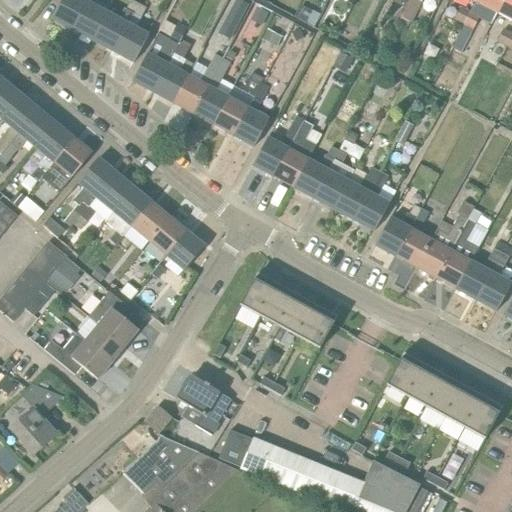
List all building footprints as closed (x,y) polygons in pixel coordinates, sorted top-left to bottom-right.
[(73,31),(88,3),(82,0),(63,0),(52,20),(73,31)] [(238,0),(236,0),(225,21),(237,28),(249,5),(238,0)] [(414,0),(411,0),(402,19),(411,23),(421,3),(414,0)] [(505,0),(478,0),(477,4),(472,13),(465,26),(453,49),(464,55),(481,21),(491,26),(497,15),(498,15),(505,0)] [(511,0),(505,0),(498,15),(508,20),(511,22),(511,0)] [(128,24),(138,6),(130,1),(120,19),(108,13),(93,42),(113,53),(128,24)] [(93,42),(108,13),(89,3),(88,3),(73,31),(93,42)] [(138,6),(134,15),(141,19),(146,10),(138,6)] [(465,26),(472,13),(461,8),(454,20),(465,26)] [(264,28),(269,17),(258,11),(253,23),(264,28)] [(134,64),(149,35),(128,24),(113,53),(134,64)] [(179,45),(180,42),(186,31),(180,28),(176,26),(169,40),(179,45)] [(496,43),(506,48),(511,36),(511,34),(503,30),(496,43)] [(297,42),(303,40),(301,34),(294,36),(297,42)] [(153,94),(179,45),(169,40),(158,35),(132,83),(153,94)] [(174,105),(189,76),(180,71),(185,61),(183,60),(190,47),(180,42),(179,45),(153,94),(174,105)] [(194,116),(222,60),(214,56),(200,82),(189,76),(174,105),(194,116)] [(346,75),(354,62),(342,56),(335,69),(346,75)] [(214,127),(235,87),(223,81),(231,65),(222,60),(194,116),(214,127)] [(234,138),(260,89),(259,89),(262,83),(254,79),(246,93),(235,87),(214,127),(234,138)] [(0,120),(0,121),(20,97),(3,83),(0,86),(0,120)] [(254,148),(269,120),(256,113),(267,94),(267,93),(260,89),(234,138),(254,148)] [(0,155),(38,112),(20,97),(0,121),(9,129),(0,140),(0,155)] [(38,112),(0,155),(0,160),(5,165),(16,150),(18,152),(26,143),(36,150),(55,126),(38,112)] [(274,178),(305,121),(296,117),(280,145),(268,139),(253,166),(274,178)] [(294,189),(309,161),(308,160),(314,148),(305,143),(314,126),(312,125),(305,121),(274,178),(294,189)] [(37,182),(42,176),(73,140),(55,126),(36,150),(45,158),(38,167),(39,168),(31,176),(37,182)] [(404,147),(413,129),(406,126),(398,143),(404,147)] [(61,192),(75,175),(91,156),(73,140),(42,176),(61,192)] [(314,199),(341,152),(331,147),(325,158),(320,166),(309,161),(294,189),(314,199)] [(334,210),(354,171),(342,165),(347,155),(341,152),(314,199),(334,210)] [(70,229),(115,175),(97,161),(81,181),(87,186),(73,203),(77,206),(63,223),(70,229)] [(353,221),(379,173),(371,169),(365,178),(364,178),(359,188),(349,182),(355,171),(354,171),(334,210),(353,221)] [(374,232),(389,204),(377,198),(383,188),(382,188),(388,178),(379,173),(353,221),(374,232)] [(106,222),(133,190),(115,175),(70,229),(77,235),(95,214),(106,222)] [(131,229),(151,205),(133,190),(106,222),(105,224),(116,233),(109,240),(117,246),(131,229)] [(38,219),(46,210),(28,195),(20,204),(38,219)] [(0,219),(9,227),(17,218),(0,204),(0,219)] [(151,205),(131,229),(148,243),(168,219),(151,205)] [(411,230),(422,211),(413,207),(409,214),(407,213),(401,224),(390,218),(375,247),(396,258),(411,230)] [(422,211),(417,220),(424,224),(429,215),(422,211)] [(437,280),(468,221),(459,216),(448,237),(437,231),(431,240),(416,269),(437,280)] [(0,235),(2,237),(9,227),(0,219),(0,235)] [(168,219),(148,243),(166,258),(186,234),(168,219)] [(470,262),(475,253),(466,247),(477,226),(468,221),(437,280),(455,290),(470,262)] [(416,269),(431,240),(411,230),(396,258),(416,269)] [(186,234),(166,258),(172,264),(184,273),(204,248),(186,234)] [(496,264),(506,246),(497,242),(488,260),(496,264)] [(59,268),(66,258),(48,243),(40,253),(59,268)] [(511,249),(506,246),(496,264),(504,268),(511,253),(511,249)] [(51,277),(59,268),(40,253),(33,262),(51,277)] [(44,286),(51,277),(33,262),(25,271),(44,286)] [(476,301),(491,274),(483,269),(470,262),(455,290),(476,301)] [(499,277),(504,268),(496,264),(491,274),(476,301),(496,312),(511,284),(499,277)] [(68,295),(82,277),(68,265),(53,283),(68,295)] [(159,266),(151,276),(158,282),(166,272),(159,266)] [(36,296),(38,293),(44,286),(25,271),(17,280),(36,296)] [(277,286),(257,275),(240,307),(260,318),(277,286)] [(28,305),(36,296),(17,280),(10,290),(28,305)] [(138,292),(128,285),(121,293),(131,301),(138,292)] [(296,297),(277,286),(260,318),(280,329),(296,297)] [(21,314),(24,310),(28,305),(10,290),(2,299),(21,314)] [(33,317),(48,300),(38,293),(36,296),(28,305),(24,310),(33,317)] [(124,348),(138,331),(129,325),(136,316),(110,294),(89,320),(98,327),(124,348)] [(317,307),(296,297),(280,329),(300,340),(317,307)] [(0,313),(13,324),(21,314),(2,299),(0,301),(0,313)] [(337,319),(317,307),(300,340),(320,351),(337,319)] [(111,364),(124,348),(98,327),(85,343),(111,364)] [(49,357),(72,375),(81,382),(88,374),(97,381),(111,364),(85,343),(71,359),(57,347),(49,357)] [(422,365),(403,355),(386,387),(405,397),(422,365)] [(442,376),(422,365),(405,397),(425,408),(430,400),(442,376)] [(462,387),(442,376),(430,400),(426,409),(445,419),(462,387)] [(212,437),(219,426),(217,424),(231,401),(195,380),(181,403),(202,416),(195,427),(212,437)] [(33,455),(56,436),(41,419),(63,399),(31,386),(20,396),(32,410),(10,429),(33,455)] [(481,397),(462,387),(445,419),(464,430),(466,425),(481,397)] [(502,409),(481,397),(466,425),(464,430),(484,441),(502,409)] [(158,434),(171,419),(159,408),(146,424),(158,434)] [(252,441),(229,431),(217,458),(240,468),(238,471),(341,511),(406,511),(420,487),(373,463),(364,484),(253,439),(252,441)] [(196,511),(238,471),(164,435),(125,473),(145,493),(142,496),(153,506),(146,511),(196,511)] [(0,483),(8,476),(0,467),(0,483)] [(66,504),(73,511),(82,511),(88,506),(88,505),(73,490),(62,500),(66,504)]
